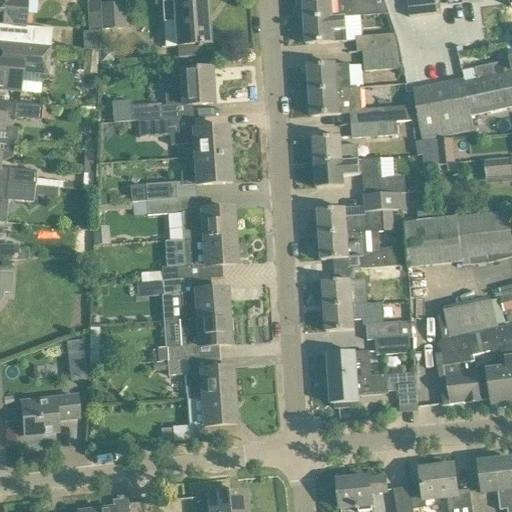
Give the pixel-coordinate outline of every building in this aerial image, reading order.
[(24,28),(25,19),(26,0),(0,0),(0,43),(16,45),(51,48),(53,30),(32,29),(24,28)] [(205,0),(162,3),(163,23),(175,22),(177,47),(189,46),(209,45),(205,0)] [(363,16),(390,15),(384,0),(351,0),(351,2),(331,3),(331,0),(299,0),(300,12),(304,12),(305,20),(346,17),(363,16)] [(511,0),(407,0),(410,18),(442,14),(440,2),(456,0),(510,0),(511,7),(511,0)] [(124,29),(124,24),(123,4),(101,5),(102,30),(124,29)] [(99,52),(101,36),(100,15),(88,16),(89,33),(83,33),(84,51),(99,52)] [(307,45),(348,43),(346,17),(305,20),(306,29),(301,30),(302,44),(307,44),(307,45)] [(400,50),(398,39),(397,35),(357,39),(358,53),(365,53),(400,50)] [(49,76),(51,48),(16,45),(0,43),(0,90),(19,92),(21,74),(49,76)] [(405,69),(403,63),(400,50),(365,53),(366,71),(405,69)] [(511,56),(511,57),(511,61),(492,65),(495,78),(511,73),(511,56)] [(310,91),(353,88),(352,64),(328,66),(308,67),(310,91)] [(467,83),(495,78),(492,65),(476,69),(478,75),(464,78),(464,80),(466,79),(467,83)] [(165,108),(166,108),(213,105),(210,70),(190,72),(168,73),(170,90),(164,90),(165,108)] [(511,73),(495,78),(465,86),(471,112),(511,101),(511,73)] [(353,88),(310,91),(312,117),(332,116),(351,115),(352,125),(398,122),(413,121),(410,107),(364,111),(362,88),(353,88)] [(41,121),(42,107),(14,104),(13,118),(41,121)] [(131,122),(138,122),(162,120),(161,105),(130,107),(130,108),(115,108),(116,120),(130,119),(131,122)] [(438,141),(436,115),(419,117),(418,117),(419,121),(413,121),(416,143),(438,141)] [(195,158),(229,156),(227,128),(193,130),(193,118),(162,120),(138,122),(139,139),(169,137),(171,146),(179,145),(194,144),(195,158)] [(353,139),(377,137),(399,136),(398,122),(352,125),(353,139)] [(333,138),(313,139),(315,163),(360,160),(359,145),(342,146),(342,137),(333,138)] [(182,187),(211,185),(231,184),(229,156),(195,158),(196,172),(181,173),(182,187)] [(511,158),(485,161),(486,179),(511,177),(511,158)] [(360,160),(315,163),(317,189),(337,188),(345,187),(345,177),(364,176),(365,197),(396,195),(395,178),(383,179),(382,159),(360,160)] [(93,175),(94,164),(85,163),(84,174),(93,175)] [(35,186),(36,179),(36,172),(8,170),(7,183),(35,186)] [(33,202),(35,186),(7,183),(6,196),(0,195),(0,214),(2,200),(33,202)] [(131,203),(146,202),(176,200),(175,183),(129,186),(131,203)] [(338,210),(318,211),(320,236),(372,232),(384,232),(383,212),(405,210),(404,195),(396,195),(365,197),(367,217),(347,218),(347,209),(338,210)] [(183,241),(234,238),(232,210),(197,212),(196,199),(176,200),(146,202),(148,217),(181,214),(183,241)] [(511,211),(403,224),(405,249),(406,266),(407,270),(464,262),(465,267),(488,264),(488,265),(511,258),(511,211)] [(111,246),(109,228),(94,229),(96,248),(111,246)] [(372,232),(320,236),(322,261),(362,258),(362,269),(406,266),(405,249),(380,250),(381,253),(373,253),(372,232)] [(202,280),(201,268),(236,266),(234,238),(183,241),(184,267),(162,268),(162,273),(163,283),(202,280)] [(0,245),(0,262),(20,261),(27,261),(28,261),(27,252),(27,249),(19,249),(19,245),(0,245)] [(10,294),(12,275),(0,273),(0,301),(1,301),(2,297),(3,293),(10,294)] [(141,275),(142,284),(163,283),(162,273),(141,275)] [(179,322),(228,318),(226,290),(211,291),(210,279),(202,280),(163,283),(164,296),(164,298),(168,298),(170,322),(179,322)] [(383,291),(372,292),(360,293),(359,281),(323,283),(325,308),(385,304),(385,303),(384,303),(383,291)] [(142,284),(136,285),(137,298),(164,296),(163,283),(142,284)] [(451,341),(442,343),(448,386),(450,406),(466,404),(481,402),(477,369),(474,369),(473,362),(477,362),(475,356),(502,349),(503,357),(511,354),(511,286),(499,289),(505,313),(507,321),(498,323),(499,330),(451,341)] [(412,321),(401,322),(386,323),(385,304),(325,308),(326,333),(355,331),(354,321),(367,320),(369,340),(376,340),(413,338),(412,321)] [(195,360),(195,348),(230,346),(228,318),(179,322),(181,348),(168,349),(169,361),(195,360)] [(378,357),(410,355),(410,360),(415,359),(413,338),(376,340),(378,357)] [(84,341),(69,341),(68,379),(84,380),(84,341)] [(168,349),(158,350),(158,362),(163,362),(169,361),(168,349)] [(370,377),(368,352),(328,355),(330,380),(370,377)] [(511,354),(503,357),(500,358),(501,361),(486,365),(492,407),(511,404),(511,354)] [(202,400),(233,398),(231,370),(220,371),(219,358),(195,360),(169,361),(169,372),(170,376),(185,375),(187,401),(202,400)] [(153,365),(153,372),(169,372),(169,361),(163,362),(163,364),(153,365)] [(418,399),(416,379),(416,374),(389,375),(370,377),(330,380),(331,405),(359,403),(359,395),(397,392),(398,401),(418,399)] [(78,420),(76,400),(76,398),(20,404),(24,437),(58,433),(56,422),(78,420)] [(202,400),(203,408),(204,428),(235,425),(233,398),(202,400)] [(172,428),(172,430),(173,442),(201,440),(200,426),(172,428)] [(162,443),(173,442),(172,430),(161,430),(162,443)] [(511,511),(511,459),(511,460),(480,464),(482,484),(483,493),(497,491),(499,510),(508,509),(508,511),(511,511)] [(422,486),(411,488),(415,510),(427,508),(426,501),(448,499),(449,511),(474,511),(472,490),(469,491),(470,494),(458,496),(456,481),(455,470),(455,467),(436,469),(436,465),(424,466),(425,471),(420,471),(422,486)] [(371,492),(387,491),(386,478),(369,479),(338,482),(341,509),(359,507),(358,511),(370,511),(373,511),(371,492)] [(396,511),(415,511),(415,510),(411,488),(394,490),(397,510),(396,511)] [(209,511),(246,511),(244,494),(209,497),(209,511)] [(129,511),(157,511),(157,502),(128,505),(129,511)]
